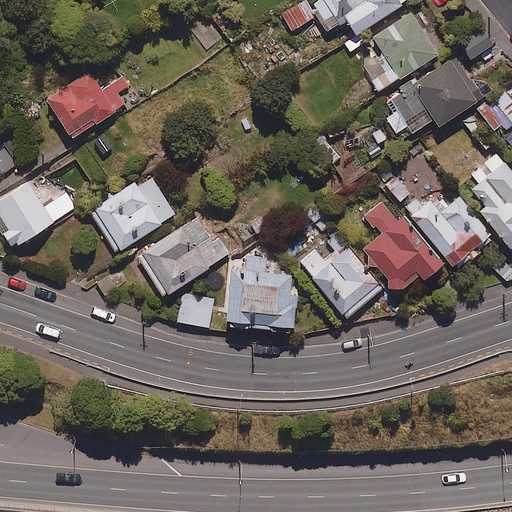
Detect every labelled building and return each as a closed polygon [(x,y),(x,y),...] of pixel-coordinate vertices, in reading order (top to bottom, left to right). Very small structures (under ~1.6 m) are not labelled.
[(316,15),(306,0),(302,0),(281,13),(292,30),(316,15)] [(358,31),(404,0),(315,0),(311,3),(328,28),(345,17),(356,33),(358,31)] [(439,53),(410,9),(370,35),(391,67),(372,79),(378,89),(398,77),(399,79),(439,53)] [(482,28),(460,43),(471,60),(494,45),(482,28)] [(356,33),(341,43),(348,54),(365,42),(358,31),(356,33)] [(402,92),(386,101),(394,113),(385,118),(395,133),(408,125),(412,131),(433,117),(439,126),(492,91),(487,83),(471,80),(456,57),(450,60),(450,59),(417,80),(414,77),(399,87),(402,92)] [(102,90),(91,72),(47,98),(71,138),(126,105),(119,93),(131,86),(125,77),(102,90)] [(511,125),(511,99),(506,92),(492,104),(510,126),(511,125)] [(485,102),(476,109),(493,131),(502,124),(485,102)] [(480,166),(471,174),(478,182),(471,187),(485,204),(479,209),(508,245),(511,241),(511,170),(497,151),(483,162),(490,171),(486,174),(480,166)] [(179,214),(155,176),(137,187),(134,181),(93,207),(121,251),(179,214)] [(409,192),(396,177),(385,186),(397,201),(409,192)] [(46,205),(30,179),(0,197),(0,215),(8,229),(2,232),(9,244),(15,240),(17,245),(77,208),(67,192),(46,205)] [(446,206),(437,194),(422,207),(415,198),(405,207),(453,268),(492,236),(459,195),(446,206)] [(381,197),(360,215),(373,232),(376,230),(377,231),(360,246),(367,254),(366,263),(376,264),(386,277),(386,286),(404,286),(418,274),(423,279),(445,260),(404,211),(397,216),(381,197)] [(265,212),(235,229),(245,247),(275,229),(265,212)] [(213,244),(196,217),(137,255),(164,296),(229,254),(220,239),(213,244)] [(381,284),(338,232),(327,241),(335,251),(324,260),(315,248),(299,261),(344,315),(381,284)] [(244,268),(230,267),(225,318),(293,325),(295,303),(290,303),(292,272),(266,270),(267,256),(245,254),(244,268)] [(511,269),(500,255),(490,263),(506,282),(511,276),(511,269)] [(211,309),(190,306),(188,324),(209,327),(211,309)]
